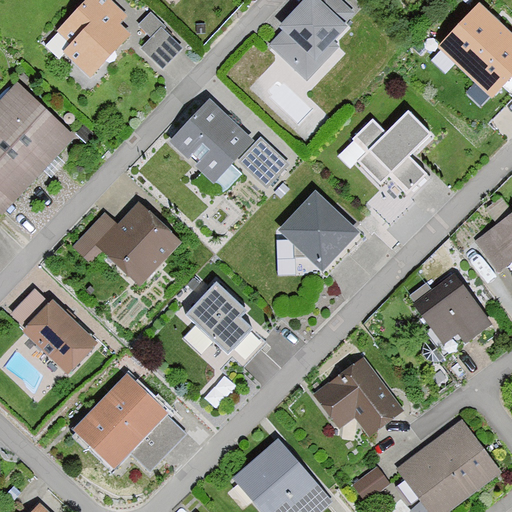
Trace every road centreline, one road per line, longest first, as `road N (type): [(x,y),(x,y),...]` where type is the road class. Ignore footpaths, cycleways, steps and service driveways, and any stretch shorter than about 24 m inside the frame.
road 1 (residential): [(511,153),(156,511)]
road 2 (residential): [(0,289),(273,0)]
road 3 (residential): [(92,511),(0,418)]
